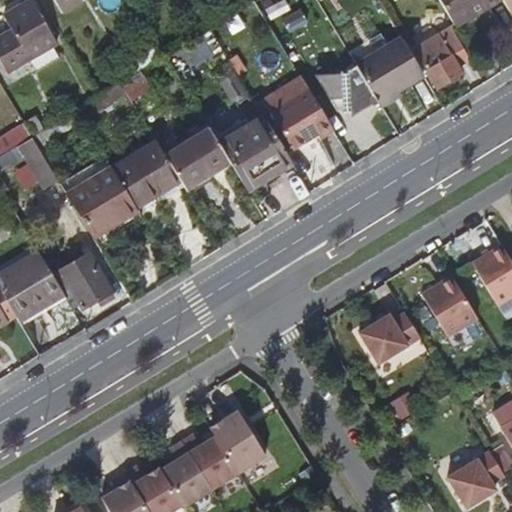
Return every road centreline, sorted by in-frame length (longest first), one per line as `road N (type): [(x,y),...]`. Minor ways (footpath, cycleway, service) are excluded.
road 1 (secondary): [(243,282),(511,111)]
road 2 (residential): [(0,493),(271,330)]
road 3 (secondary): [(0,425),(243,282)]
road 4 (residential): [(271,330),(511,184)]
road 5 (residential): [(378,511),(271,330)]
